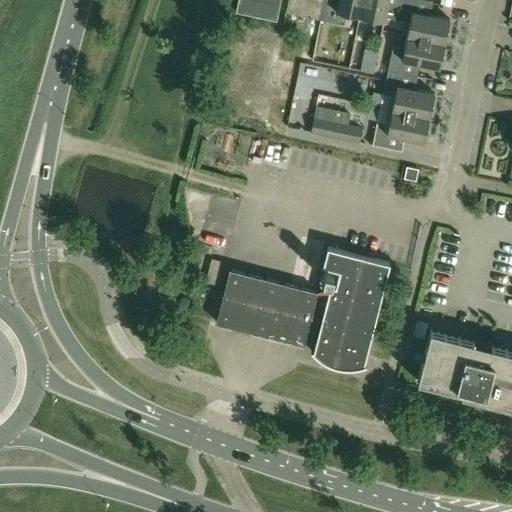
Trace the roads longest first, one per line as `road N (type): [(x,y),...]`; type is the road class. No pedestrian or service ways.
road 1 (primary): [(180,433),(96,377),(48,305),(38,243),(46,99)]
road 2 (primary): [(450,511),(278,469),(180,433)]
road 3 (residential): [(447,219),(493,0)]
road 4 (primary): [(0,438),(209,511)]
road 5 (primary): [(0,478),(82,483),(177,511)]
road 6 (primary): [(0,261),(46,99)]
road 7 (primary): [(180,433),(75,394),(35,364)]
